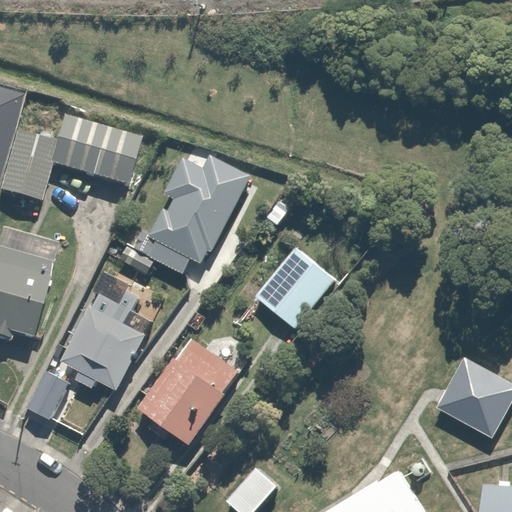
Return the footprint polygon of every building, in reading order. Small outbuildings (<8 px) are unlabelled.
[(50,209),(59,171),(140,191),(152,141),(72,121),(65,147),(21,137),(6,198),(50,209)] [(197,285),(258,183),(258,182),(216,157),(207,172),(188,161),(165,200),(180,209),(161,239),(147,231),(137,249),(162,264),(197,285)] [(70,252),(10,234),(0,268),(0,329),(43,342),(70,252)] [(340,285),(304,254),(264,299),(300,331),(340,285)] [(118,310),(104,303),(73,365),(61,359),(44,392),(67,403),(77,383),(102,395),(106,387),(132,400),(160,343),(144,334),(158,305),(128,290),(118,310)] [(250,379),(198,344),(151,413),(203,449),(250,379)] [(511,407),(511,382),(465,358),(439,408),(494,439),(511,407)] [(379,481),(329,511),(426,511),(401,471),(381,483),(379,481)] [(275,511),(291,493),(265,472),(235,510),(237,511),(275,511)] [(500,485),(485,484),(483,511),(511,511),(511,485),(511,486),(511,482),(500,481),(500,485)]
